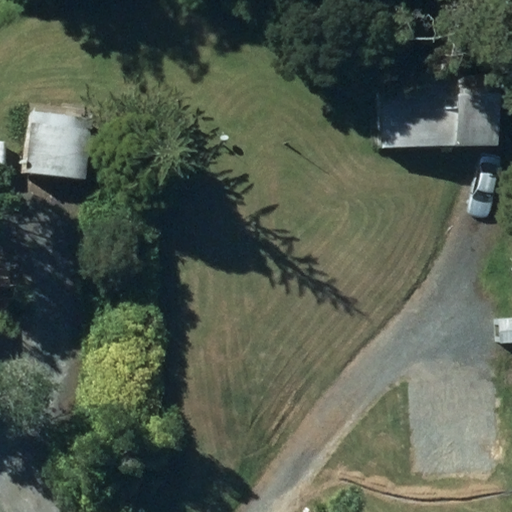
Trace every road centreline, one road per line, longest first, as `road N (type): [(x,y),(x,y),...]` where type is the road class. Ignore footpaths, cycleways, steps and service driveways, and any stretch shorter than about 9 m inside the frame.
road 1 (track): [(260,511),(388,373),(451,333),(493,321)]
road 2 (track): [(10,511),(45,393),(53,216)]
